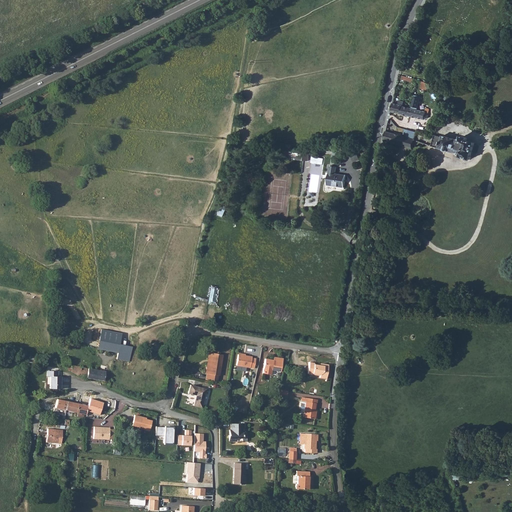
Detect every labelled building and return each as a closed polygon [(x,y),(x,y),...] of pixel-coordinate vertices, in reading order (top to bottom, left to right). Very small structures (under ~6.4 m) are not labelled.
[(424,111),(402,106),(403,106),(404,102),(400,101),(399,101),(398,104),(393,103),(391,111),(401,114),(405,115),(411,116),(415,118),(424,119),(425,117),(426,112),(429,113),(429,110),(429,109),(428,109),(428,108),(427,108),(426,109),(425,110),(424,111)] [(384,140),(389,142),(396,144),(399,135),(399,134),(399,135),(397,134),(386,131),(384,140)] [(413,139),(399,135),(396,144),(402,146),(406,147),(412,149),(414,142),(415,139),(413,139)] [(471,157),(475,143),(467,140),(468,139),(467,138),(463,136),(462,137),(461,140),(458,139),(458,140),(443,136),(442,137),(435,135),(431,146),(455,153),(455,152),(456,153),(456,154),(457,155),(458,155),(459,155),(460,155),(461,155),(461,154),(461,157),(463,158),(463,157),(468,159),(471,160),(471,157)] [(325,164),(326,158),(314,156),(313,163),(325,164)] [(337,168),(330,166),(327,185),(344,188),(346,176),(336,174),(337,168)] [(112,350),(113,343),(98,341),(97,347),(112,350)] [(206,373),(207,374),(206,380),(217,382),(218,375),(219,376),(222,355),(218,354),(212,353),(209,368),(206,368),(206,373)] [(251,358),(252,357),(245,356),(238,354),(236,365),(254,368),(255,359),(251,358)] [(273,360),(265,359),(263,373),(271,375),(271,370),(281,371),(282,362),(273,360)] [(325,379),(328,364),(323,364),(323,365),(319,365),(313,364),(314,363),(309,362),(307,374),(312,374),(312,373),(319,375),(319,377),(325,379)] [(105,372),(88,368),(72,366),(67,364),(65,369),(69,371),(78,376),(86,377),(104,380),(105,372)] [(49,388),(60,389),(60,377),(58,376),(58,371),(47,371),(46,376),(50,376),(49,388)] [(206,389),(190,385),(188,393),(196,395),(193,405),(201,408),(206,389)] [(102,403),(106,404),(108,397),(97,393),(96,392),(96,393),(95,394),(95,395),(97,396),(95,399),(95,400),(102,401),(102,403)] [(303,417),(315,419),(316,410),(314,410),(315,403),(316,403),(317,399),(306,398),(305,402),(305,403),(304,409),(303,417)] [(57,399),(54,408),(65,410),(67,401),(57,399)] [(95,400),(95,401),(93,405),(92,405),(92,406),(94,407),(100,409),(102,403),(102,401),(95,400)] [(78,404),(67,401),(65,410),(76,412),(78,404)] [(79,404),(78,404),(76,412),(77,413),(86,415),(86,414),(88,415),(90,407),(89,407),(88,406),(79,404)] [(216,420),(217,421),(225,413),(223,412),(216,420)] [(142,417),(134,415),(131,425),(139,427),(139,429),(149,431),(151,421),(142,418),(142,417)] [(229,435),(228,435),(228,441),(246,441),(246,429),(243,429),(243,428),(243,423),(230,423),(231,430),(230,433),(229,433),(229,435)] [(189,425),(183,424),(180,436),(185,437),(192,438),(193,434),(190,433),(186,433),(187,430),(188,430),(189,425)] [(178,435),(180,428),(169,425),(166,436),(174,438),(175,436),(175,435),(178,435)] [(47,429),(46,442),(61,443),(62,430),(47,429)] [(316,453),(316,449),(315,449),(315,440),(315,434),(304,433),(304,444),(303,448),(305,448),(304,452),(316,453)] [(278,447),(277,456),(285,457),(285,447),(278,447)] [(234,463),(233,484),(244,484),(245,463),(234,463)] [(295,488),(308,489),(308,483),(309,481),(310,481),(310,476),(309,476),(309,472),(296,471),(295,476),(297,476),(296,484),(295,484),(295,488)] [(130,505),(145,506),(145,497),(130,495),(130,505)] [(149,499),(148,509),(157,510),(158,500),(149,499)]
